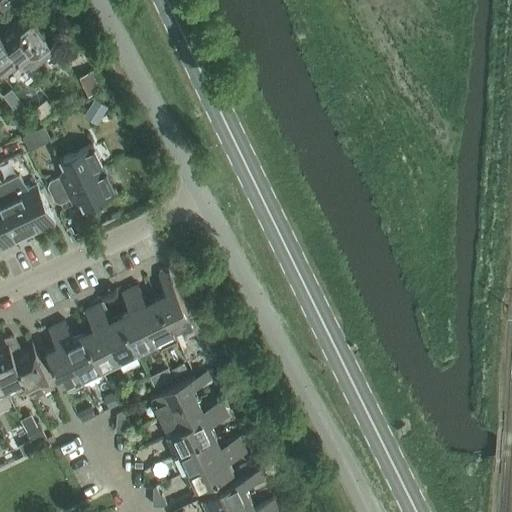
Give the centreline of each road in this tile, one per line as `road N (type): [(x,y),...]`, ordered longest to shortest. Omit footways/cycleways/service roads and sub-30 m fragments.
road 1 (primary): [(415,511),(168,0)]
road 2 (residential): [(368,511),(200,200)]
road 3 (residential): [(200,200),(97,0)]
road 4 (residential): [(200,200),(0,298)]
